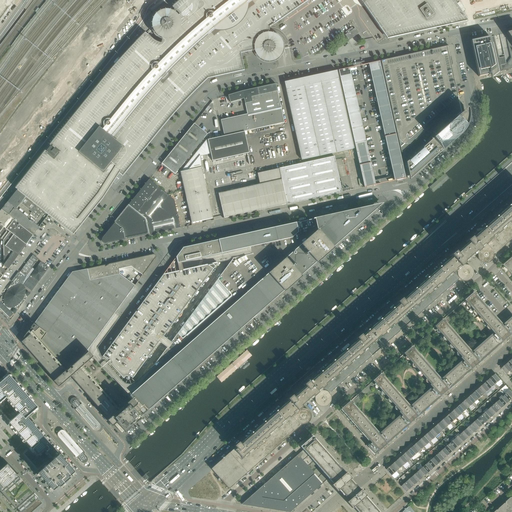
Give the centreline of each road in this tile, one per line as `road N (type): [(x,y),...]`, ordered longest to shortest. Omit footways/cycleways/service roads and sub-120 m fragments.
road 1 (residential): [(80,247),(210,88),(460,31)]
road 2 (residential): [(201,462),(511,196)]
road 3 (residential): [(222,511),(227,499),(511,249)]
road 4 (residential): [(121,445),(406,196)]
road 5 (secondary): [(424,243),(146,496)]
road 6 (secondary): [(201,462),(438,243)]
road 7 (tertiary): [(0,199),(164,0)]
road 8 (tertiary): [(153,0),(0,189)]
road 9 (residential): [(177,239),(386,191),(406,196)]
road 10 (residential): [(406,196),(476,127),(460,31)]
road 11 (residential): [(177,239),(70,387)]
road 12 (residential): [(511,408),(394,511)]
road 13 (secondary): [(511,159),(424,243)]
